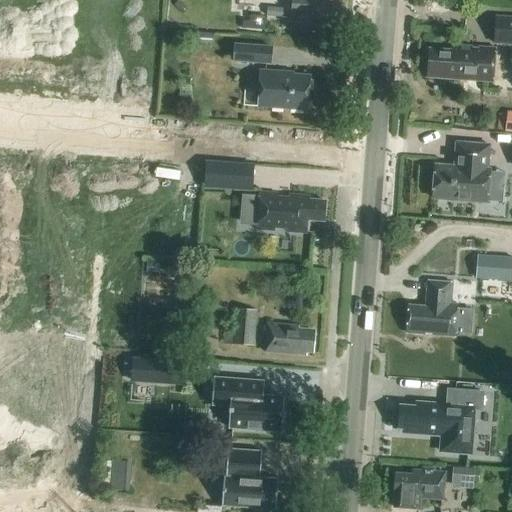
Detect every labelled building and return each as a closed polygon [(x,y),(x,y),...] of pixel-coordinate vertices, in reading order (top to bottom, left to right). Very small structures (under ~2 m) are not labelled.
[(316,16),(339,18),(340,0),(291,0),(290,19),(316,21),(316,16)] [(267,8),(266,17),(282,18),(283,9),(267,8)] [(241,29),(265,31),(266,18),(249,16),(249,22),(242,22),(241,29)] [(511,18),(494,17),(492,45),(511,46),(511,18)] [(212,47),(213,34),(195,33),(195,46),(212,47)] [(234,45),(232,64),(271,66),(272,47),(234,45)] [(427,78),(492,83),(495,49),(462,47),(462,48),(451,47),(451,51),(429,50),(427,78)] [(258,107),(306,111),(309,77),(284,75),(284,73),(260,71),(258,107)] [(511,113),(506,113),(506,115),(499,114),(497,131),(504,132),(504,133),(511,134),(511,113)] [(488,170),(487,170),(489,146),(456,143),(454,167),(436,166),(433,199),(485,204),(488,170)] [(205,162),(203,188),(251,191),(253,166),(205,162)] [(38,189),(24,188),(26,165),(1,163),(0,170),(0,205),(23,207),(22,217),(36,218),(38,189)] [(306,222),(322,223),(324,203),(308,201),(308,198),(288,196),(287,200),(275,199),(276,195),(258,194),(255,231),(273,233),(273,230),(285,231),(285,234),(305,235),(306,222)] [(511,258),(477,256),(475,280),(511,283),(511,281),(511,258)] [(0,260),(0,299),(9,300),(10,275),(20,276),(21,262),(0,260)] [(450,305),(451,297),(452,284),(427,282),(425,308),(408,306),(406,334),(455,337),(457,305),(450,305)] [(236,295),(235,308),(256,309),(257,296),(236,295)] [(17,326),(7,326),(9,300),(0,299),(0,339),(16,340),(17,326)] [(222,344),(253,347),(256,311),(235,310),(233,328),(224,327),(222,344)] [(306,351),(313,351),(314,333),(298,332),(298,327),(266,324),(264,352),(306,356),(306,351)] [(0,357),(0,396),(2,397),(4,372),(13,372),(14,359),(0,357)] [(132,360),(131,380),(159,382),(160,363),(132,360)] [(264,384),(264,382),(213,379),(211,406),(229,407),(228,428),(281,433),(284,398),(263,396),(263,394),(264,384)] [(447,390),(446,404),(414,402),(414,406),(399,405),(397,430),(402,431),(402,435),(440,438),(439,453),(472,456),(475,411),(483,412),(484,393),(447,390)] [(10,423),(0,422),(2,397),(0,396),(0,436),(9,437),(10,423)] [(261,463),(261,452),(228,449),(227,464),(226,477),(224,476),(221,507),(275,511),(277,479),(259,477),(261,463)] [(125,462),(112,461),(109,490),(123,491),(125,462)] [(478,483),(479,470),(452,468),(450,488),(473,490),(474,483),(478,483)] [(421,510),(421,499),(442,500),(444,474),(413,471),(412,476),(395,475),(394,492),(395,492),(393,508),(421,510)]
